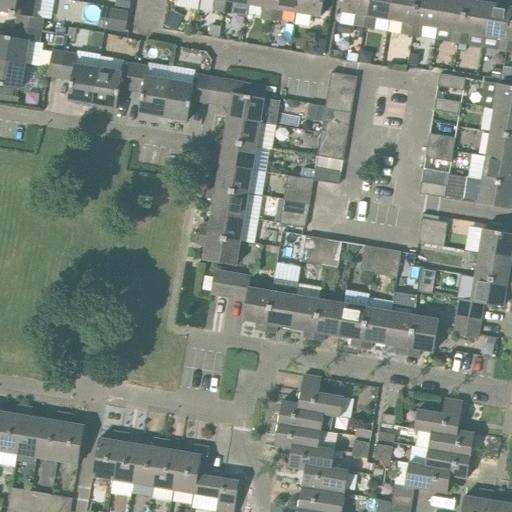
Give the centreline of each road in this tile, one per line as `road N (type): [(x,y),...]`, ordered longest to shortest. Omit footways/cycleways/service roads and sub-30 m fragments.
road 1 (residential): [(273,352),(171,326),(203,146),(0,110)]
road 2 (residential): [(241,415),(0,384)]
road 3 (residential): [(511,394),(273,352)]
